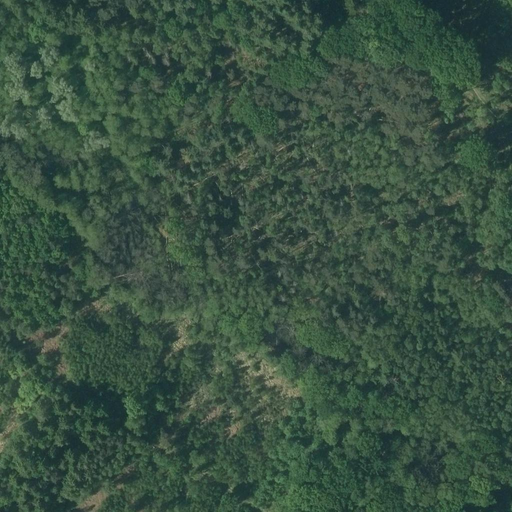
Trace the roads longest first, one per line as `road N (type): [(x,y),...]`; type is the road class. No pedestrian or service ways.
road 1 (track): [(253,511),(0,333)]
road 2 (track): [(511,197),(506,132),(470,63)]
